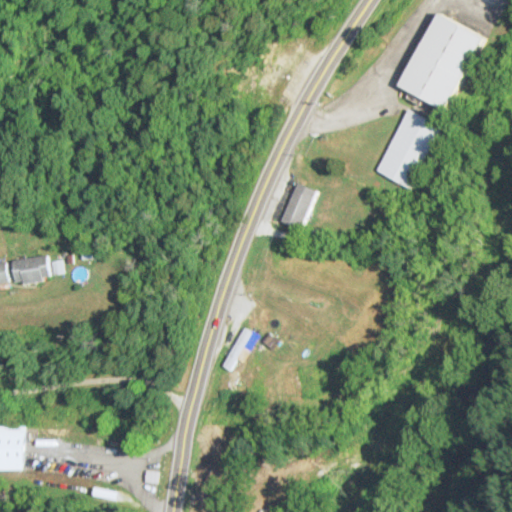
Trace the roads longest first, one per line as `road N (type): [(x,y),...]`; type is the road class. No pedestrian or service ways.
road 1 (secondary): [(169,511),(187,409),(226,271),(292,119),(365,0)]
road 2 (residential): [(187,409),(0,222)]
